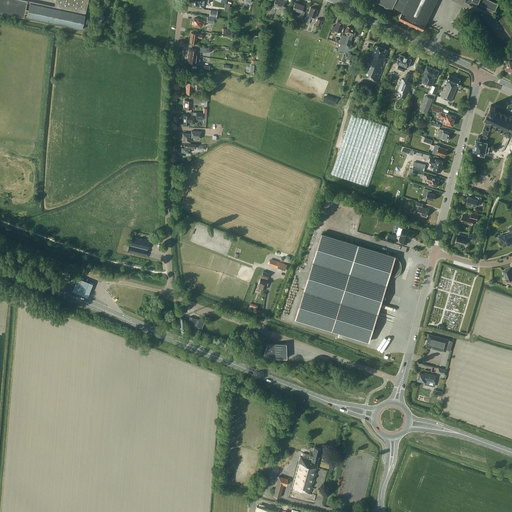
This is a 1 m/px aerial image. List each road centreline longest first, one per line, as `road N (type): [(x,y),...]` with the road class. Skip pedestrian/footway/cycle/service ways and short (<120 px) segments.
road 1 (residential): [(401,382),(169,295),(170,91),(182,0)]
road 2 (primary): [(377,409),(277,380),(0,265)]
road 3 (primary): [(0,266),(373,421)]
road 4 (tertiary): [(433,253),(482,74)]
road 5 (tertiary): [(482,74),(332,0)]
road 6 (tertiary): [(401,382),(433,253)]
